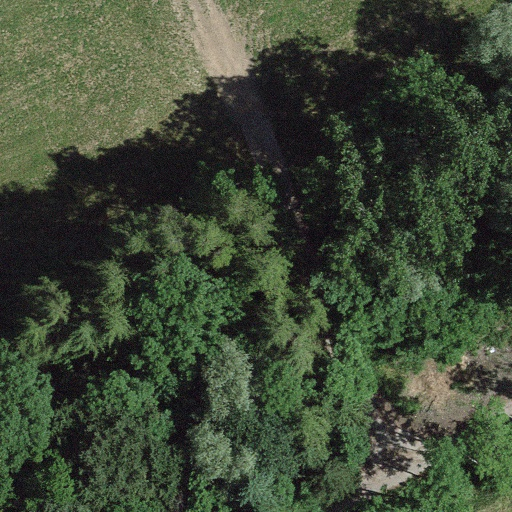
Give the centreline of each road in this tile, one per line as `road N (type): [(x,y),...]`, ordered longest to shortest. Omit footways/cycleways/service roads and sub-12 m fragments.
road 1 (track): [(255,117),(407,468)]
road 2 (track): [(511,409),(331,511)]
